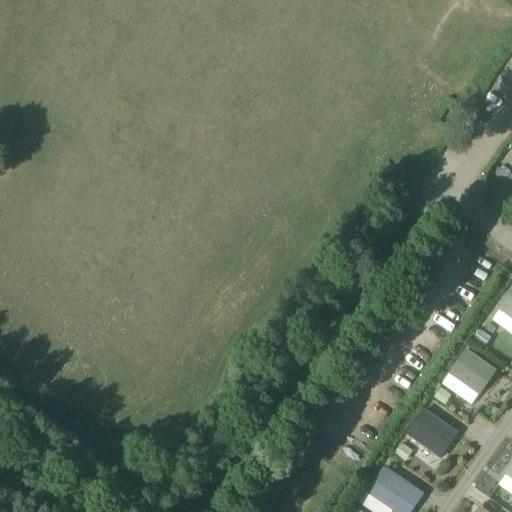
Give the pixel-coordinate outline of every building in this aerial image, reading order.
[(511,286),(497,306),(511,317),(511,286)] [(491,337),(480,330),(473,339),(484,347),(491,337)] [(496,371),(465,349),(448,372),(479,394),(496,371)] [(451,396),(440,388),(434,398),(445,405),(451,396)] [(458,433),(422,408),(405,432),(441,458),(458,433)] [(413,452),(401,444),(395,454),(407,462),(413,452)] [(395,511),(410,511),(423,493),(384,467),(366,492),(395,511)]
